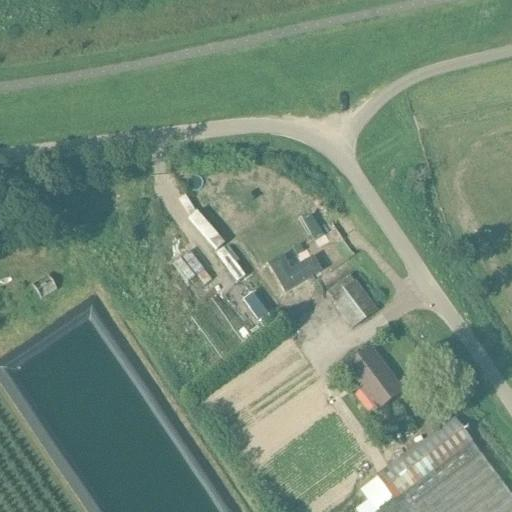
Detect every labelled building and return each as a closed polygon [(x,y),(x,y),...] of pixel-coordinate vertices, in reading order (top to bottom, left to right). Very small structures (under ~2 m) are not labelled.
[(174,263),(187,283),(205,273),(192,252),(174,263)] [(268,266),(285,295),(322,273),(313,258),(291,271),(283,257),(268,266)] [(355,283),(331,301),(353,330),(378,312),(355,283)] [(371,351),(345,371),(377,413),(404,393),(371,351)] [(380,511),(511,511),(511,497),(472,444),(473,444),(454,420),(423,443),(418,435),(409,441),(415,449),(377,478),(377,479),(366,487),(383,510),(380,511)]
